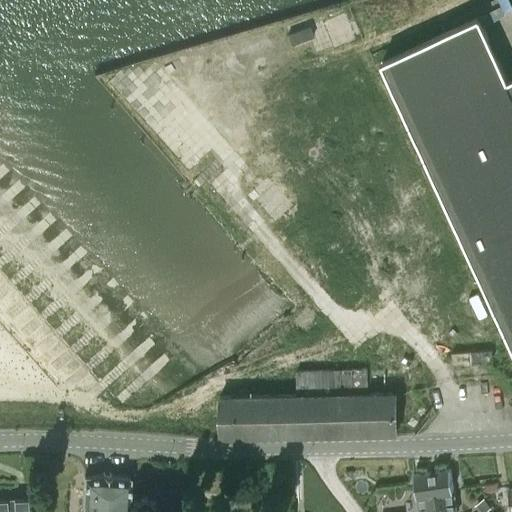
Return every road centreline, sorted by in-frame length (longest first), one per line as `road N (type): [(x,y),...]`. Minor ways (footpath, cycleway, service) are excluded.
road 1 (unclassified): [(465,441),(438,365),(413,336),(369,335),(332,307),(156,106)]
road 2 (unclassified): [(0,439),(465,441)]
